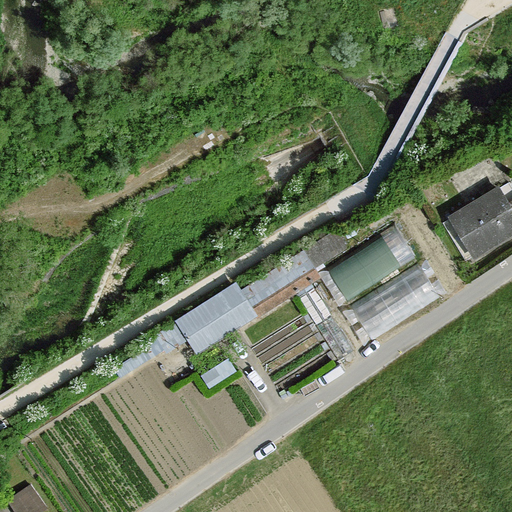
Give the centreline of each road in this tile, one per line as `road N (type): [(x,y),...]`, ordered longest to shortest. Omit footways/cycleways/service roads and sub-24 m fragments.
road 1 (track): [(0,412),(370,187)]
road 2 (unclassified): [(511,270),(157,511)]
road 3 (track): [(231,137),(77,214),(30,274),(0,296)]
road 4 (track): [(370,187),(458,27)]
